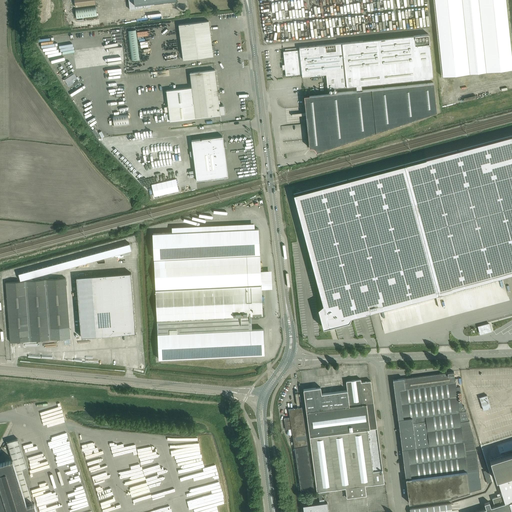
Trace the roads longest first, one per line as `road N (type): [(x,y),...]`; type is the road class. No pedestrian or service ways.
road 1 (secondary): [(284,298),(248,11)]
road 2 (unclassified): [(0,369),(221,390)]
road 3 (unclassified): [(398,511),(378,357)]
road 4 (unclassified): [(378,357),(511,353)]
